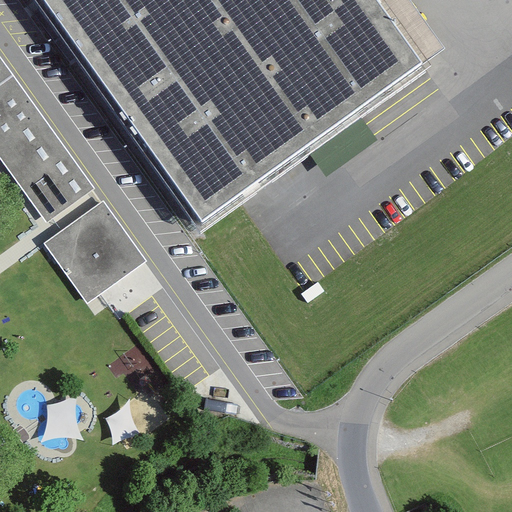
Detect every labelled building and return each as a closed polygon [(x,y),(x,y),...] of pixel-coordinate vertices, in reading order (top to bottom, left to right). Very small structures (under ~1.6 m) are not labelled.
[(41,0),(82,55),(159,0),(41,0)] [(375,0),(159,0),(82,55),(201,222),(422,65),(375,0)] [(95,189),(0,56),(0,158),(47,223),(95,189)] [(45,244),(105,202),(100,195),(95,189),(47,223),(34,233),(37,239),(45,244)] [(148,262),(105,202),(45,244),(47,248),(67,276),(88,305),(148,262)] [(120,438),(142,428),(131,403),(109,413),(120,438)]
